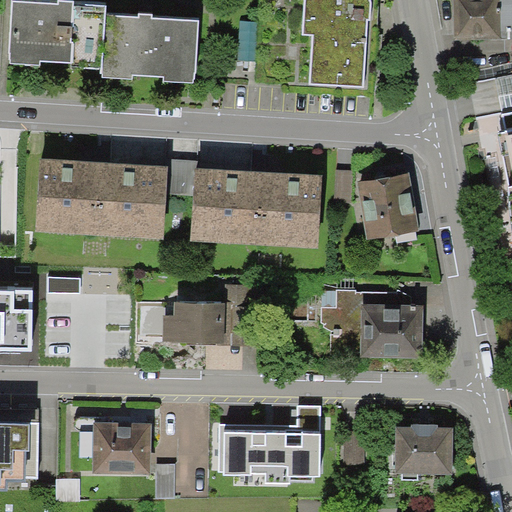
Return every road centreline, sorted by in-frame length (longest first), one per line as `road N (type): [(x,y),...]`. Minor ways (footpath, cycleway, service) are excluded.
road 1 (residential): [(0,379),(481,386)]
road 2 (residential): [(0,112),(346,132),(433,127)]
road 3 (residential): [(433,127),(481,386)]
road 4 (residential): [(411,0),(433,127)]
